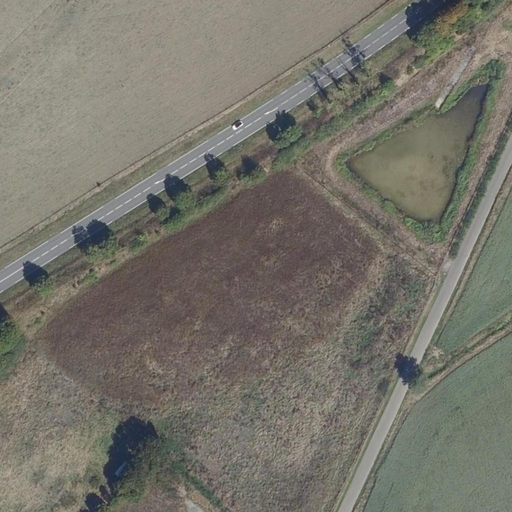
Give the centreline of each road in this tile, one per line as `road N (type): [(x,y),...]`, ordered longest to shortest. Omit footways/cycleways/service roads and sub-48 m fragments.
road 1 (primary): [(436,0),(316,88),(0,286)]
road 2 (residential): [(345,511),(511,146)]
